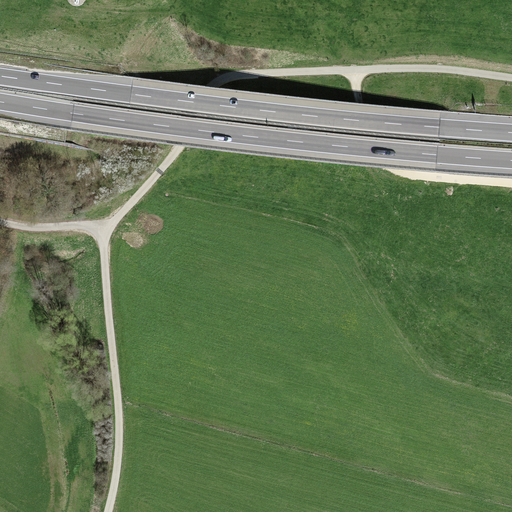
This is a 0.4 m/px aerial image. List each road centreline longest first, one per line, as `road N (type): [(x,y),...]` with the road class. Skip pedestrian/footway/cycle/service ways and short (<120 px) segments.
road 1 (motorway): [(0,101),(511,160)]
road 2 (motorway): [(511,132),(250,109),(0,75)]
road 3 (track): [(511,77),(356,70),(227,80),(117,220)]
road 4 (track): [(103,228),(117,446),(107,511)]
road 5 (track): [(356,70),(373,135),(398,172),(511,182)]
